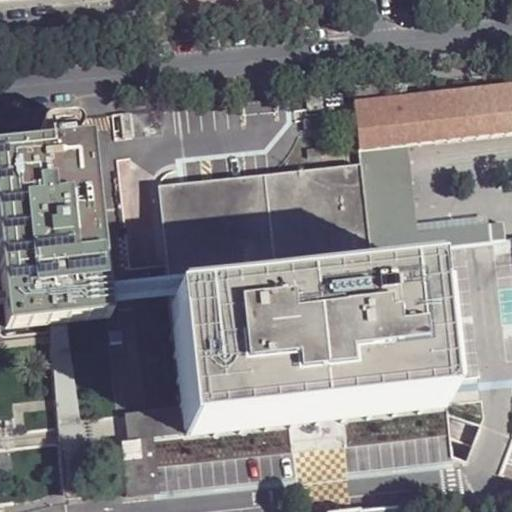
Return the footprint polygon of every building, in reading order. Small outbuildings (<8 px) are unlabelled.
[(356,104),(352,104),(358,153),(409,147),(511,136),(511,86),(382,101),(369,102),(356,104)] [(368,87),(354,90),(356,104),(369,102),(382,101),(380,86),(368,87)] [(325,111),(323,95),(309,96),(310,113),(325,111)] [(133,139),(130,113),(123,114),(126,139),(133,139)] [(43,129),(42,133),(1,137),(3,153),(89,143),(88,129),(86,125),(84,122),(80,120),(77,119),(51,122),(49,122),(44,126),(43,129)] [(3,153),(0,152),(0,240),(5,290),(9,327),(49,323),(66,321),(107,317),(106,307),(104,288),(89,143),(3,153)] [(409,147),(358,153),(359,170),(370,256),(419,251),(417,232),(409,147)] [(359,170),(177,188),(189,299),(434,276),(431,250),(419,251),(370,256),(359,170)] [(177,188),(158,190),(168,282),(104,288),(106,307),(169,300),(189,299),(177,188)] [(504,224),(417,232),(419,251),(431,250),(506,242),(504,224)] [(434,276),(189,299),(169,300),(180,408),(183,436),(447,409),(434,276)] [(66,321),(49,323),(50,333),(51,333),(65,331),(67,331),(66,321)] [(78,448),(83,492),(89,491),(65,331),(51,333),(60,495),(66,494),(61,450),(78,448)] [(183,436),(180,408),(126,413),(129,441),(136,441),(140,473),(127,474),(129,495),(160,492),(154,438),(183,436)] [(140,473),(136,441),(129,441),(124,442),(127,474),(140,473)] [(78,448),(61,450),(66,494),(83,492),(78,448)]
